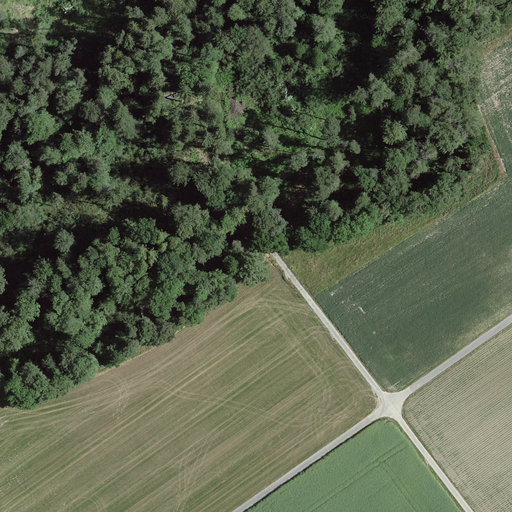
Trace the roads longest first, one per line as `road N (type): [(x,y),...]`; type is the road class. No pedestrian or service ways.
road 1 (track): [(269,247),(388,405)]
road 2 (track): [(388,405),(236,511)]
road 3 (track): [(511,318),(388,405)]
road 4 (track): [(388,405),(470,511)]
